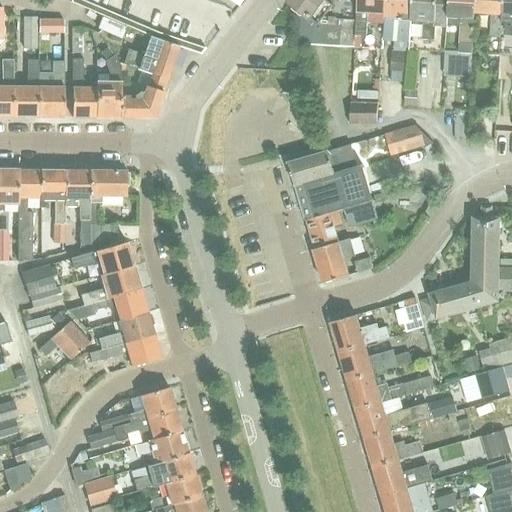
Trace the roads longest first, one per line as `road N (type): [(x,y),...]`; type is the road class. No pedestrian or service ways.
road 1 (residential): [(311,307),(403,274),(471,192),(511,176)]
road 2 (residential): [(0,508),(36,489),(93,404),(122,383),(187,365)]
road 3 (residential): [(187,365),(149,231),(146,146)]
road 4 (residential): [(369,511),(311,307)]
road 5 (residential): [(230,340),(177,146)]
road 6 (residential): [(277,511),(230,340)]
road 7 (residential): [(177,146),(196,95),(268,0)]
road 8 (residential): [(311,307),(266,173),(240,180)]
road 9 (residential): [(230,511),(187,365)]
road 10 (residential): [(146,146),(0,142)]
